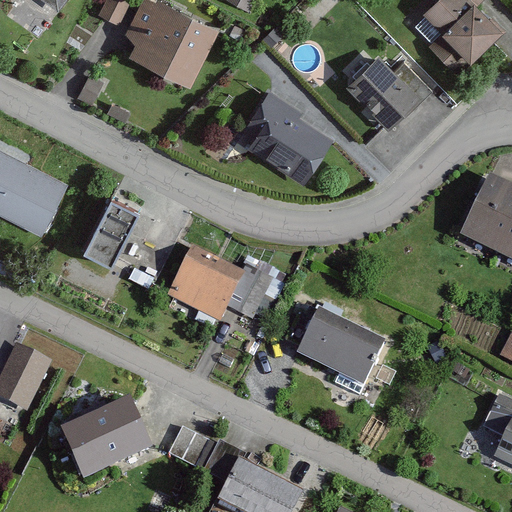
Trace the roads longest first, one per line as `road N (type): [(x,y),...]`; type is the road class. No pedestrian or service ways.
road 1 (residential): [(0,88),(255,218),(335,218),(400,191),(466,131),(511,116)]
road 2 (residential): [(449,511),(0,290)]
